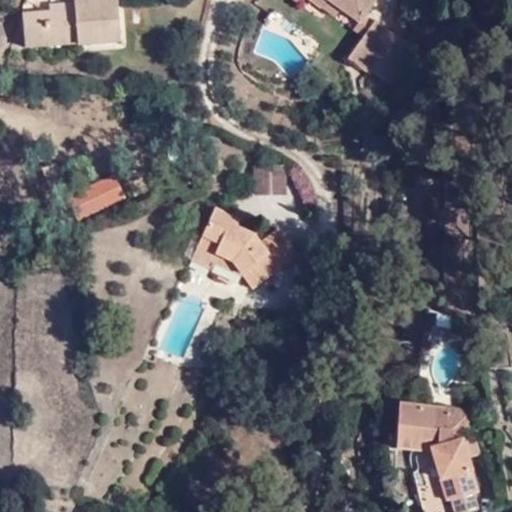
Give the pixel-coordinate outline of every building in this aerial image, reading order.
[(77,0),(54,1),(54,11),(26,11),(27,42),(79,40),(79,46),(126,44),(123,0),(77,0)] [(309,0),(316,4),(314,7),(332,18),(333,17),(352,31),(350,34),(360,42),(346,61),(386,91),(408,41),(377,19),(374,23),(363,16),(362,15),(372,0),(309,0)] [(250,167),(252,195),(285,193),(283,165),(250,167)] [(116,185),(114,182),(74,199),(81,219),(122,203),(120,196),(128,193),(123,182),(116,185)] [(220,204),(208,245),(228,253),(253,262),(276,283),(317,239),(293,215),(275,234),(265,227),(266,221),(220,204)] [(228,253),(208,245),(204,257),(225,266),(228,253)] [(224,347),(209,343),(205,355),(220,361),(224,347)] [(455,432),(456,401),(402,398),(398,430),(430,431),(430,447),(446,500),(450,498),(456,511),(463,511),(484,505),(479,488),(486,485),(474,450),(485,446),(478,431),(472,432),(455,432)] [(474,402),(456,401),(455,432),(472,432),(474,402)] [(430,431),(398,430),(398,446),(430,447),(430,431)]
